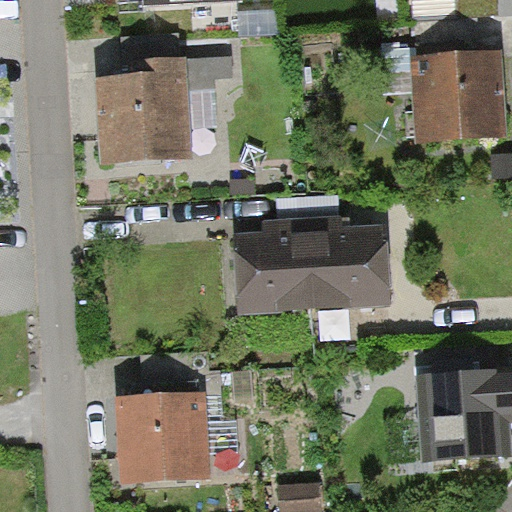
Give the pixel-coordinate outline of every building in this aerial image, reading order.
[(243,0),(116,0),(117,4),(141,2),(142,13),(244,7),(243,0)] [(413,0),(414,22),(498,19),(497,0),(413,0)] [(232,61),(182,63),(181,36),(122,38),(123,80),(96,81),(99,169),(196,165),(195,132),(221,131),(219,91),(233,90),(232,61)] [(507,141),(503,58),(413,62),(417,146),(507,141)] [(241,320),(392,312),(388,228),(343,230),(341,197),(281,200),(282,220),(270,221),(270,234),(237,236),(241,320)] [(209,356),(143,358),(145,401),(117,402),(120,488),(227,484),(223,372),(209,372),(209,356)] [(511,418),(511,383),(511,374),(418,380),(424,464),(506,459),(503,419),(511,418)] [(323,511),(321,485),(278,488),(279,511),(323,511)]
